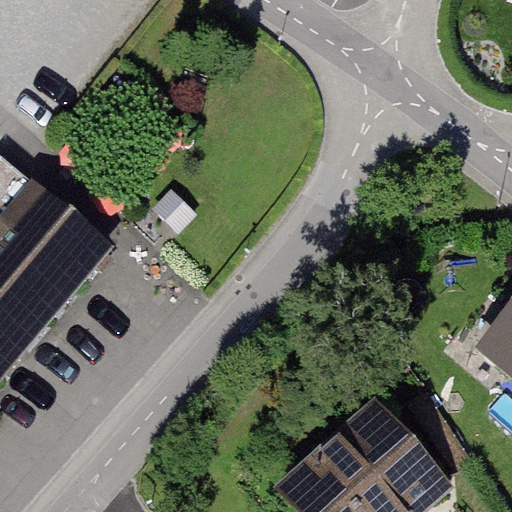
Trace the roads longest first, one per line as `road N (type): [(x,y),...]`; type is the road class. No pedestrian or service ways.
road 1 (residential): [(386,79),(346,177),(84,490)]
road 2 (residential): [(511,158),(482,148),(386,79)]
road 3 (residential): [(386,79),(265,0)]
